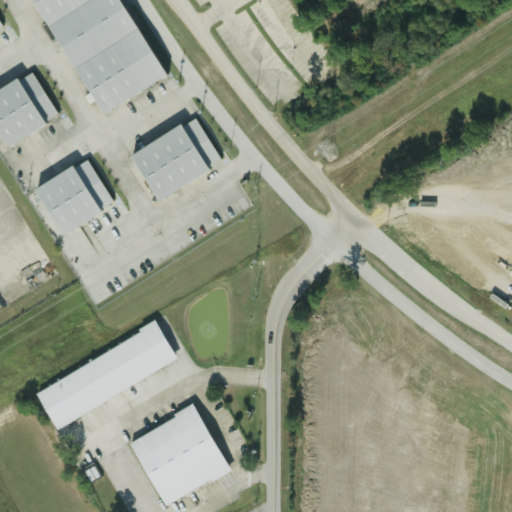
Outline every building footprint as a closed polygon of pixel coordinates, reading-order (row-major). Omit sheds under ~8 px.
[(34,0),(96,113),(160,78),(117,0),(34,0)] [(0,86),(0,143),(2,147),(56,117),(30,70),(0,86)] [(219,163),(193,117),(127,154),(153,200),(219,163)] [(32,188),(58,234),(111,204),(84,158),(32,188)] [(175,361),(155,324),(33,391),(53,428),(175,361)] [(226,473),(194,407),(128,439),(160,505),(226,473)]
